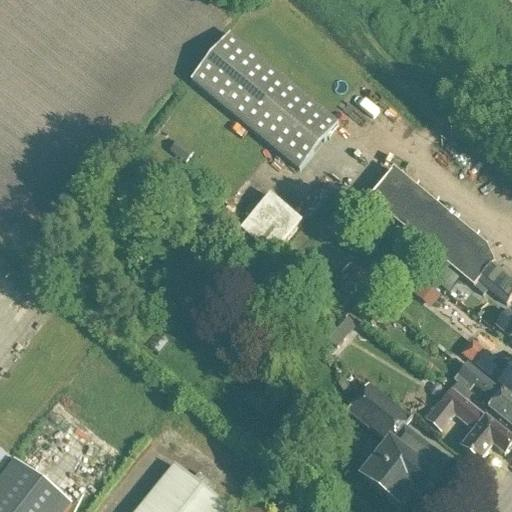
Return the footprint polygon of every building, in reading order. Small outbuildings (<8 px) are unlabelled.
[(231,39),(191,87),(300,177),(339,129),(231,39)] [(399,230),(461,281),(474,292),(466,301),(475,309),(488,294),(508,310),(511,305),(511,283),(495,269),(486,253),(393,175),(369,205),(399,230)] [(270,201),(239,234),(270,263),(301,229),(270,201)] [(461,281),(399,230),(387,245),(449,296),(461,281)] [(360,289),(366,281),(358,275),(354,280),(355,285),(360,289)] [(511,320),(508,317),(496,331),(511,343),(511,346),(511,347),(511,320)] [(345,339),(353,330),(348,324),(339,334),(345,339)] [(0,348),(0,359),(5,371),(27,362),(18,341),(0,348)] [(470,357),(477,365),(489,353),(482,345),(470,357)] [(476,370),(505,394),(511,400),(511,371),(509,375),(487,357),(476,370)] [(469,398),(473,393),(475,390),(494,406),(486,416),(501,428),(504,425),(511,431),(511,400),(505,394),(502,397),(473,373),(468,368),(454,385),(469,398)] [(438,487),(451,471),(406,435),(414,425),(369,390),(348,417),(391,451),(363,487),(395,511),(399,511),(412,497),(428,510),(443,491),(438,487)] [(505,461),(511,452),(511,443),(452,395),(436,415),(447,424),(458,422),(475,436),(462,453),(481,468),(494,452),(505,461)] [(72,511),(15,468),(0,487),(0,511),(72,511)] [(225,511),(175,471),(141,511),(225,511)]
